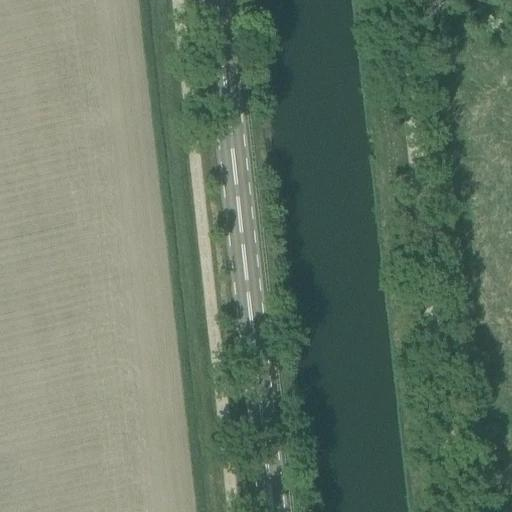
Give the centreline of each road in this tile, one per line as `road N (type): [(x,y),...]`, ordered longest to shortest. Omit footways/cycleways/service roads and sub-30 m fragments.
road 1 (track): [(450,511),(394,0)]
road 2 (primary): [(274,511),(219,0)]
